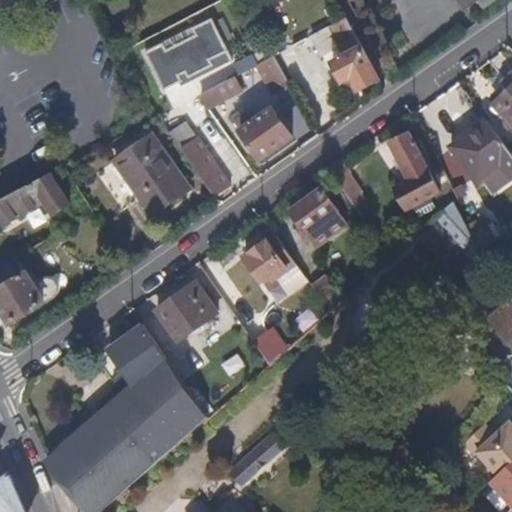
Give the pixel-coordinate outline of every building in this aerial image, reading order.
[(457,0),(464,10),(478,0),(479,1),(484,8),(494,0),(457,0)] [(356,39),(345,17),(329,26),(332,31),(340,47),(356,39)] [(315,40),(332,31),(329,26),(313,34),(315,40)] [(294,45),(289,35),(269,45),(274,56),(294,45)] [(344,57),(355,51),(352,46),(341,52),(344,57)] [(378,80),(362,49),(355,51),(344,57),(332,64),(341,82),(351,77),(358,91),(378,80)] [(403,76),(389,54),(379,60),(392,84),(403,76)] [(290,89),(272,56),(259,63),(277,96),(290,89)] [(508,90),(511,86),(511,72),(501,84),(508,90)] [(208,110),(241,92),(232,78),(199,95),(208,110)] [(511,86),(508,90),(489,107),(507,128),(511,124),(511,86)] [(260,161),(292,139),(272,110),(253,122),(244,109),(230,119),(232,122),(260,161)] [(511,155),(485,120),(449,147),(477,182),(511,155)] [(231,189),(187,125),(171,137),(216,200),(231,189)] [(425,171),(407,132),(388,141),(407,180),(425,171)] [(184,193),(164,167),(170,162),(150,136),(113,163),(153,216),(184,193)] [(65,198),(50,175),(0,201),(0,212),(7,227),(47,202),(50,207),(65,198)] [(443,210),(451,203),(454,199),(448,188),(426,208),(434,217),(443,210)] [(336,211),(322,190),(289,213),(305,234),(336,211)] [(56,216),(71,205),(65,198),(50,207),(56,216)] [(480,249),(451,203),(443,210),(478,250),(480,249)] [(478,250),(443,210),(434,217),(426,224),(462,265),(478,250)] [(317,250),(347,226),(336,211),(305,234),(317,250)] [(64,239),(67,228),(60,225),(58,228),(56,227),(53,233),(53,236),(64,239)] [(295,265),(274,235),(266,241),(261,240),(251,247),(250,253),(244,258),(268,291),(281,282),(278,277),(290,268),(295,265)] [(60,293),(61,289),(60,284),(59,281),(56,278),(52,277),(49,277),(46,277),(41,281),(34,285),(17,256),(0,265),(0,304),(12,324),(43,305),(57,296),(60,293)] [(343,298),(327,275),(310,285),(329,312),(343,298)] [(215,323),(189,287),(156,311),(178,342),(205,324),(208,328),(215,323)] [(511,298),(486,321),(511,350),(511,298)] [(91,511),(102,511),(208,418),(143,327),(110,351),(135,387),(108,411),(48,463),(91,511)] [(282,353),(266,333),(252,342),(269,365),(282,353)] [(511,357),(495,373),(511,390),(511,357)] [(511,463),(511,424),(510,423),(495,436),(486,426),(464,446),(473,455),(476,453),(497,476),(511,463)] [(241,484),(287,443),(276,430),(229,471),(241,484)] [(511,508),(511,507),(511,463),(497,476),(489,483),(511,508)] [(22,511),(6,471),(0,475),(0,511),(22,511)]
